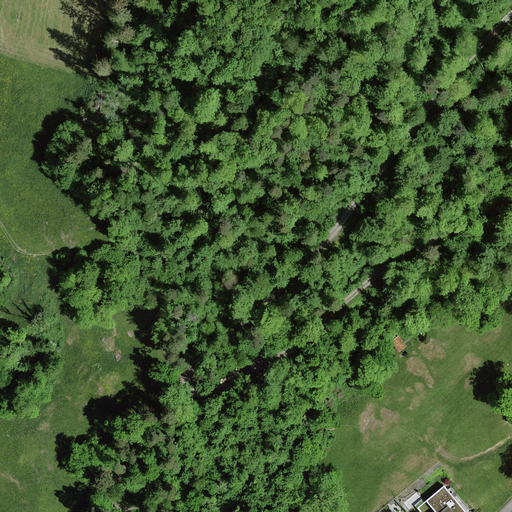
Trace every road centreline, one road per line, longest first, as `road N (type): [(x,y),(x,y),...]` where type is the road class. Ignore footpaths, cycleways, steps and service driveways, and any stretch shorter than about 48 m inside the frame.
road 1 (track): [(187,382),(201,393),(238,381),(309,338),(374,276),(511,198)]
road 2 (track): [(511,16),(438,92),(348,214)]
road 3 (track): [(348,214),(187,382)]
